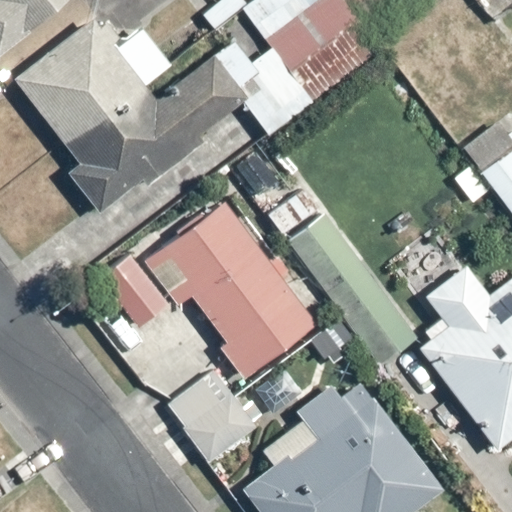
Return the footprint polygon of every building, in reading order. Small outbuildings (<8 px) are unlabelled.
[(0,0),(0,39),(51,0),(0,0)] [(251,21),(268,46),(248,60),(231,35),(177,74),(124,0),(107,0),(9,70),(73,160),(60,169),(92,214),(139,181),(142,186),(207,139),(201,131),(242,102),(245,106),(261,129),(306,98),(372,51),(349,19),(373,2),(371,0),(243,0),(239,3),(252,21),(251,21)] [(511,141),(477,168),(511,214),(511,141)] [(417,332),(294,173),(252,206),(375,365),(417,332)] [(311,323),(223,193),(101,277),(134,325),(184,290),(240,372),(311,323)] [(511,271),(484,292),(463,263),(421,293),(443,323),(416,342),(492,446),(511,431),(511,271)] [(403,511),(437,487),(355,381),(337,395),(332,389),(256,448),(269,464),(239,487),(258,511),(403,511)]
